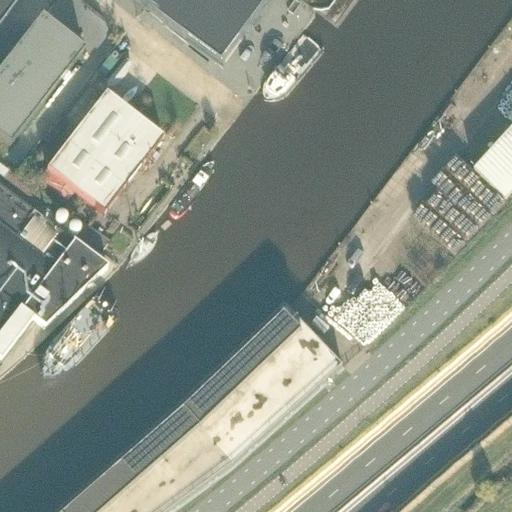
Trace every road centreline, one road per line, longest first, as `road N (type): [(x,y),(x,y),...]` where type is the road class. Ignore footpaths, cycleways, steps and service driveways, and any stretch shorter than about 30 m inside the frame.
road 1 (unclassified): [(511,241),(207,511)]
road 2 (trunk): [(511,347),(320,511)]
road 3 (trunk): [(372,511),(511,396)]
